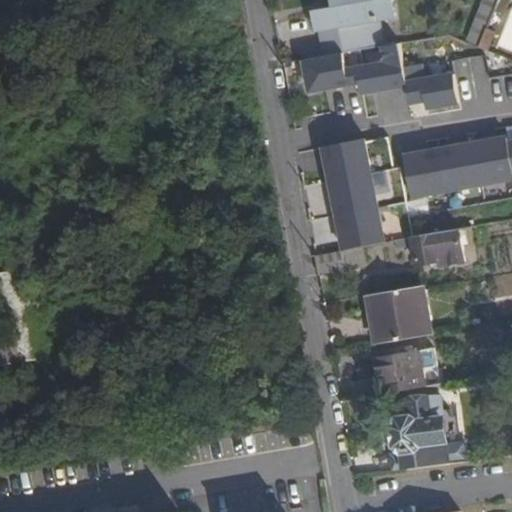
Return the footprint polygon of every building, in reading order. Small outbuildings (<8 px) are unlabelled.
[(321,30),(322,30),(327,58),(389,47),(384,19),(400,16),(397,0),(335,0),(337,5),(317,8),(321,30)] [(511,0),(481,0),(467,40),(511,56),(511,0)] [(400,45),(389,47),(327,58),(305,62),(311,93),(360,84),(362,95),(408,86),(411,105),(426,102),(427,110),(459,104),(454,75),(424,81),(421,66),(404,69),(400,45)] [(511,142),(509,143),(508,138),(405,158),(413,198),(511,179),(511,142)] [(325,148),(345,250),(347,250),(359,248),(386,243),(366,140),(325,148)] [(497,234),(495,223),(473,227),(476,237),(497,234)] [(467,261),(461,229),(414,238),(418,265),(439,261),(440,266),(467,261)] [(363,266),(359,248),(347,250),(350,268),(363,266)] [(345,250),(317,255),(320,274),(350,268),(347,250),(345,250)] [(0,276),(0,354),(2,369),(48,361),(34,271),(0,276)] [(425,286),(367,295),(376,344),(433,334),(425,286)] [(382,395),(427,386),(421,351),(375,358),(382,395)] [(404,470),(449,464),(441,395),(406,400),(409,420),(398,421),(392,429),(394,444),(402,449),(404,470)]
